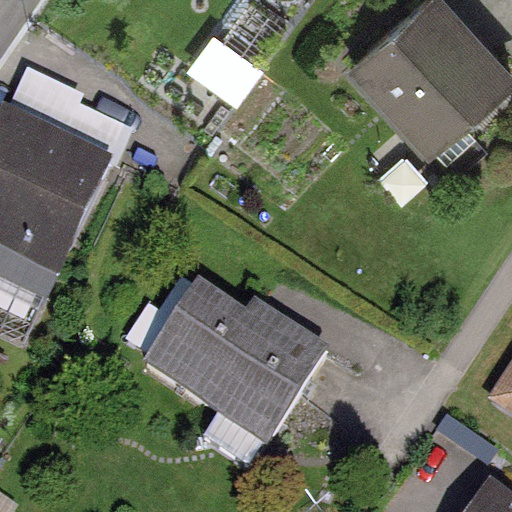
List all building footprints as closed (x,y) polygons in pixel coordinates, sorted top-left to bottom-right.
[(511,79),(511,76),(442,0),(425,0),(357,62),(423,135),(451,110),(463,123),(511,79)] [(261,69),(237,51),(212,84),(236,102),(261,69)] [(110,170),(3,120),(0,126),(0,274),(50,298),(110,170)] [(256,322),(213,293),(162,367),(278,447),(341,358),(267,307),(256,322)] [(511,380),(496,402),(511,414),(511,380)] [(511,511),(511,494),(507,492),(493,511),(511,511)]
